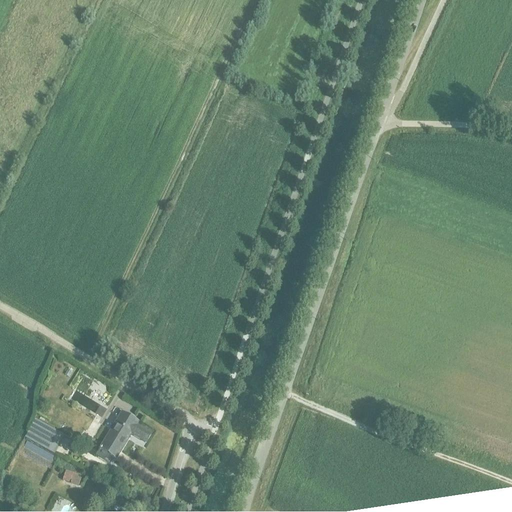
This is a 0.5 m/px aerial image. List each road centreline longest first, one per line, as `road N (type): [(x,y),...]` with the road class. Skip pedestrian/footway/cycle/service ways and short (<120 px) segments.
road 1 (unclassified): [(361,0),(214,430),(186,420)]
road 2 (tertiary): [(377,130),(244,511)]
road 3 (track): [(286,391),(511,482)]
road 4 (unclassified): [(186,420),(0,310)]
road 5 (unclassified): [(444,0),(377,130)]
road 6 (tertiary): [(421,0),(377,130)]
road 7 (unclassified): [(377,130),(466,127),(511,139)]
